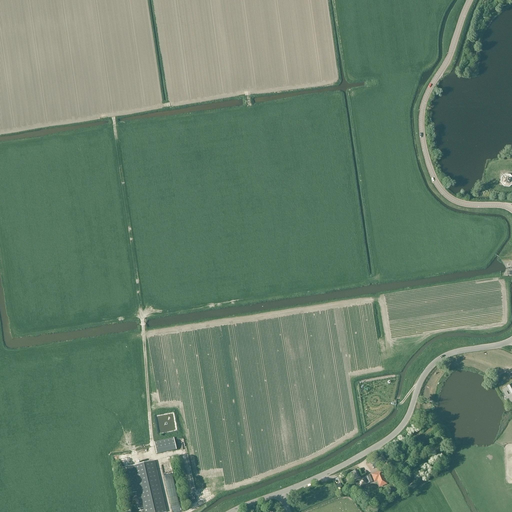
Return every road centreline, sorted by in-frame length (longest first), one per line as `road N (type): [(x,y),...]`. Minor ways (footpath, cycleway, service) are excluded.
road 1 (tertiary): [(281,493),(393,435),(435,361),(511,339)]
road 2 (tertiary): [(511,209),(453,201),(434,181),(424,150),(422,106),(470,0)]
